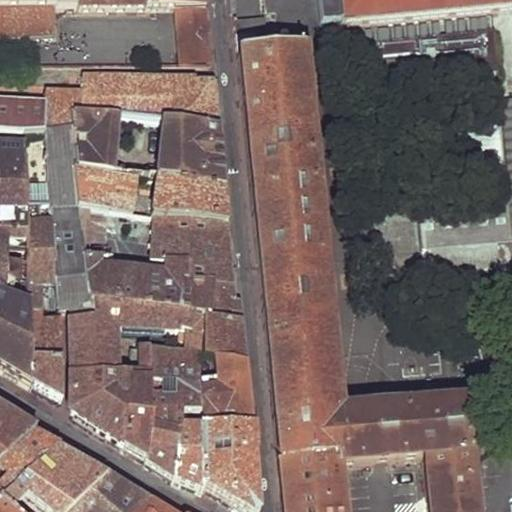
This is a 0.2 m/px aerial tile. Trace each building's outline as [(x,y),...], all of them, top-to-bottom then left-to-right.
[(0,0),(0,14),(54,12),(144,12),(143,0),(0,0)] [(143,0),(144,12),(175,11),(203,11),(201,0),(143,0)] [(346,29),(373,28),(509,12),(511,11),(511,0),(314,0),(318,29),(346,29)] [(206,39),(203,11),(175,11),(179,69),(209,69),(206,39)] [(0,14),(0,44),(9,44),(9,39),(55,36),(54,12),(0,14)] [(233,24),(236,63),(257,61),(256,38),(266,36),(264,21),(233,24)] [(495,32),(348,50),(350,70),(361,69),(363,86),(383,84),(383,86),(497,72),(498,72),(498,63),(495,32)] [(268,60),(257,61),(236,63),(249,189),(281,511),(481,511),(473,434),(490,434),(486,395),(344,406),(331,279),(302,76),(323,73),(320,53),(268,60)] [(0,138),(19,140),(42,137),(65,133),(61,116),(117,121),(163,125),(215,130),(212,99),(211,87),(81,86),(78,98),(44,96),(44,106),(0,104),(0,138)] [(498,88),(466,92),(472,189),(506,184),(499,93),(498,88)] [(71,174),(111,178),(117,121),(61,116),(65,133),(71,174)] [(182,186),(222,195),(219,164),(215,130),(163,125),(155,184),(167,185),(182,186)] [(202,321),(238,325),(236,305),(232,304),(230,285),(225,228),(150,221),(148,263),(158,266),(158,282),(108,277),(107,261),(88,262),(89,215),(76,211),(71,174),(65,133),(42,137),(45,187),(21,186),(22,208),(48,210),(50,229),(51,238),(79,236),(90,304),(190,319),(202,321)] [(23,226),(22,208),(21,186),(19,140),(0,138),(0,374),(27,391),(28,390),(28,365),(27,333),(27,317),(23,226)] [(76,211),(89,215),(132,219),(136,181),(111,178),(71,174),(76,211)] [(165,210),(167,185),(155,184),(151,209),(165,210)] [(150,221),(225,228),(224,213),(222,195),(182,186),(167,185),(165,210),(151,209),(150,221)] [(511,253),(508,207),(371,218),(373,279),(494,270),(498,308),(511,304),(511,253)] [(27,317),(39,317),(39,290),(56,291),(51,238),(50,229),(23,226),(27,317)] [(56,291),(58,317),(62,317),(67,317),(67,321),(67,325),(91,326),(90,304),(79,236),(51,238),(56,291)] [(91,326),(67,325),(70,418),(96,436),(122,453),(128,379),(106,377),(106,332),(172,337),(173,330),(188,332),(190,319),(90,304),(91,326)] [(27,333),(56,333),(56,328),(40,328),(39,317),(27,317),(27,333)] [(150,417),(143,462),(144,465),(156,474),(171,483),(178,433),(180,417),(197,418),(197,394),(197,372),(197,361),(200,360),(202,321),(190,319),(188,332),(173,330),(172,337),(172,339),(185,342),(185,358),(168,356),(148,354),(147,415),(150,417)] [(214,362),(243,365),(241,350),(238,325),(202,321),(200,360),(214,362)] [(28,365),(57,366),(56,333),(27,333),(28,365)] [(128,379),(122,453),(133,458),(143,462),(150,417),(147,415),(148,354),(138,353),(137,380),(128,379)] [(197,418),(198,431),(251,431),(248,405),(243,365),(214,362),(217,392),(197,394),(197,418)] [(28,365),(28,390),(43,398),(59,406),(57,366),(28,365)] [(0,418),(0,468),(29,441),(33,437),(11,425),(0,418)] [(197,435),(202,492),(227,507),(234,511),(255,511),(251,431),(198,431),(197,435)] [(197,435),(178,433),(171,483),(186,489),(201,495),(202,492),(197,435)] [(41,448),(29,441),(0,468),(0,503),(53,456),(41,448)] [(78,469),(53,456),(0,503),(0,510),(1,511),(11,511),(21,503),(30,511),(73,511),(102,484),(78,469)] [(140,511),(147,507),(126,494),(105,481),(102,484),(73,511),(140,511)]
